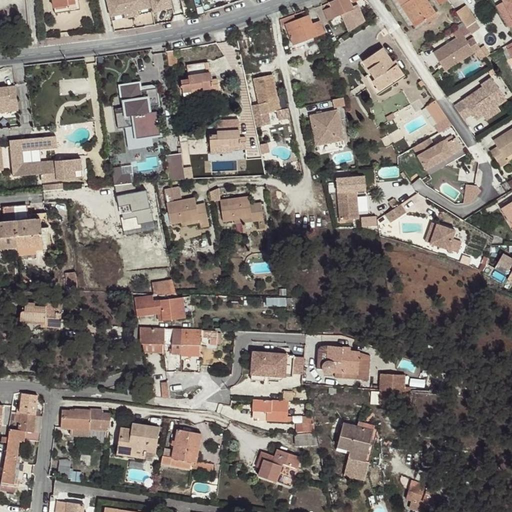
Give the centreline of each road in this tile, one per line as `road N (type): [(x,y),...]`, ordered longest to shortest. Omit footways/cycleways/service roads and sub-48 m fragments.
road 1 (residential): [(305,341),(251,338),(240,345),(233,380),(194,405),(51,397)]
road 2 (residential): [(0,59),(130,41),(273,6)]
road 3 (residential): [(494,174),(375,0)]
road 4 (residential): [(297,198),(309,175),(273,6)]
road 5 (unknown): [(221,511),(44,483)]
